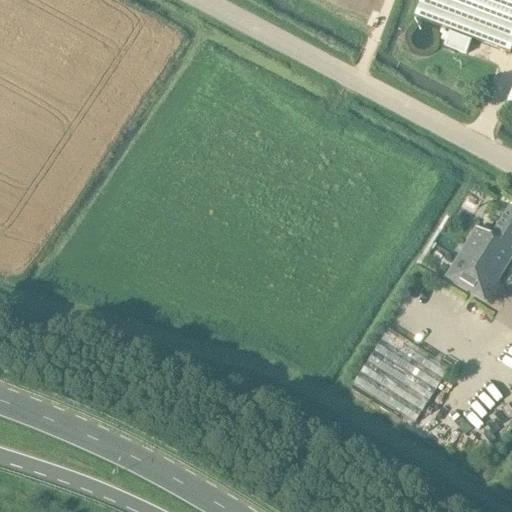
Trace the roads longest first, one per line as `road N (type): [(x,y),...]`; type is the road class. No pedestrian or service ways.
road 1 (unclassified): [(511,160),(211,0)]
road 2 (primary): [(228,511),(132,457),(0,401)]
road 3 (primary): [(0,454),(150,511)]
